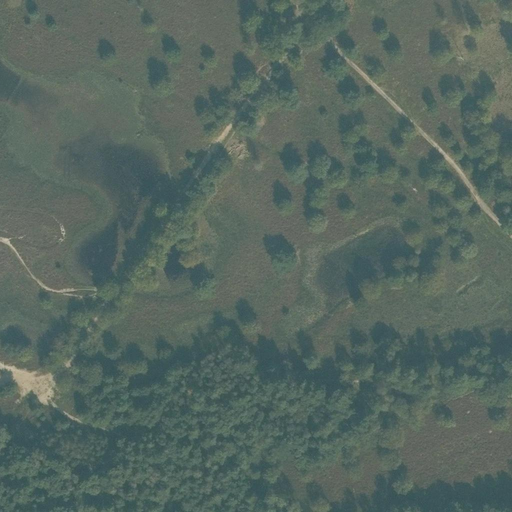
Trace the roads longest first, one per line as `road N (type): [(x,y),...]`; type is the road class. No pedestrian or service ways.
road 1 (unknown): [(307,24),(111,302)]
road 2 (unknown): [(111,302),(60,370),(26,383),(0,382)]
